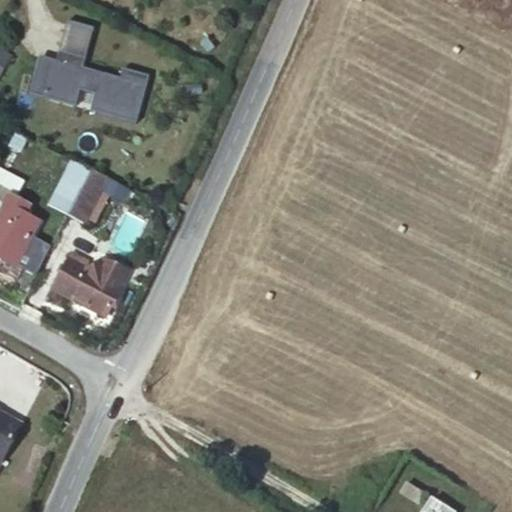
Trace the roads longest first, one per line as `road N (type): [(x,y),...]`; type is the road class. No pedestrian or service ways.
road 1 (secondary): [(120,380),(297,0)]
road 2 (track): [(120,380),(315,511)]
road 3 (secondary): [(65,511),(120,380)]
road 4 (unclassified): [(0,317),(120,380)]
